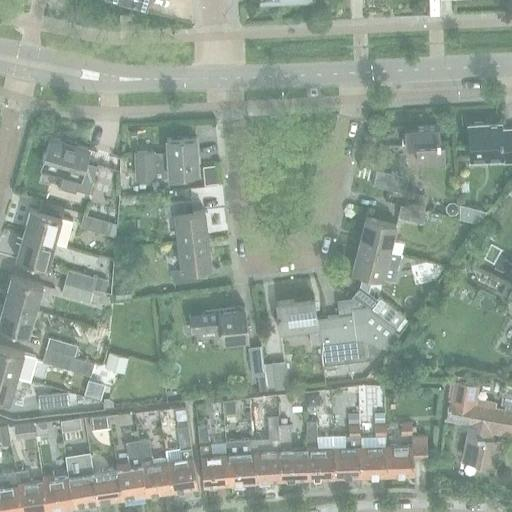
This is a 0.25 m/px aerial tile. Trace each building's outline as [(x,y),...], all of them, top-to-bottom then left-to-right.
[(511,126),(501,127),(500,120),(468,121),(470,156),(487,155),(487,160),(511,158),(511,126)] [(439,138),(438,123),(403,125),(404,143),(416,143),(416,160),(443,158),(442,138),(439,138)] [(88,190),(95,164),(84,160),(88,147),(49,136),(41,164),(63,170),(59,185),(75,189),(75,186),(88,190)] [(137,179),(169,177),(168,172),(197,171),(195,136),(166,138),(167,150),(136,152),(137,179)] [(402,191),(406,175),(375,167),(371,183),(402,191)] [(178,240),(208,237),(204,208),(192,210),(191,198),(164,201),(165,213),(175,212),(178,240)] [(460,200),(461,215),(478,219),(489,207),(460,200)] [(422,221),(425,209),(400,202),(397,214),(422,221)] [(66,244),(73,218),(29,206),(22,232),(54,241),(66,244)] [(108,233),(112,220),(84,213),(80,225),(108,233)] [(358,241),(389,249),(395,221),(365,214),(358,241)] [(48,266),(54,241),(22,232),(15,256),(48,266)] [(208,237),(178,240),(182,267),(172,268),(173,281),(201,277),(199,265),(211,264),(208,237)] [(382,276),(389,249),(358,241),(351,269),(382,276)] [(65,280),(92,288),(95,275),(68,268),(65,280)] [(3,299),(35,308),(43,283),(10,274),(3,299)] [(89,300),(92,288),(65,280),(62,292),(89,300)] [(117,296),(133,295),(132,284),(116,286),(117,296)] [(361,304),(360,300),(350,294),(352,302),(337,304),(338,313),(316,316),(319,342),(322,363),(372,356),(395,326),(370,307),(366,304),(361,304)] [(370,307),(395,326),(404,313),(379,294),(370,307)] [(311,343),(319,342),(316,316),(314,295),(275,300),(279,329),(309,325),(311,343)] [(0,324),(29,333),(35,308),(3,299),(0,310),(0,324)] [(249,338),(245,304),(188,312),(190,331),(221,327),(223,341),(249,338)] [(46,348),(73,355),(77,343),(49,335),(46,348)] [(0,370),(17,376),(31,380),(37,358),(35,354),(24,351),(24,350),(0,343),(0,370)] [(252,375),(266,373),(262,344),(248,345),(252,375)] [(94,360),(73,355),(46,348),(42,360),(70,367),(90,373),(94,360)] [(277,385),(291,384),(288,357),(266,360),(269,383),(277,382),(277,385)] [(0,398),(10,401),(17,376),(0,370),(0,398)] [(495,402),(474,398),(477,384),(455,379),(452,400),(449,399),(446,417),(470,421),(463,458),(494,465),(499,442),(489,440),(492,426),(511,429),(511,397),(501,395),(501,398),(500,402),(505,403),(503,409),(494,408),(495,402)] [(320,388),(307,389),(308,402),(321,402),(320,388)] [(39,406),(68,403),(67,391),(38,393),(39,406)] [(224,399),(226,412),(238,411),(236,398),(224,399)] [(111,425),(109,413),(89,416),(91,428),(111,425)] [(81,414),(62,417),(63,428),(83,425),(81,414)] [(36,420),(37,431),(49,429),(48,418),(36,420)] [(307,477),(334,476),(333,446),(316,447),(314,418),(304,418),(306,447),(307,477)] [(400,432),(412,431),(411,419),(399,420),(400,432)] [(36,420),(15,422),(16,436),(37,433),(37,431),(36,420)] [(374,433),(386,432),(385,420),(373,421),(374,433)] [(4,442),(12,441),(9,421),(1,422),(4,442)] [(291,448),(290,422),(279,423),(279,437),(280,479),(307,477),(306,447),(291,448)] [(210,423),(198,424),(203,485),(230,483),(226,454),(212,454),(210,423)] [(269,438),(279,437),(279,423),(268,424),(268,437),(269,438)] [(349,435),(359,435),(359,423),(348,423),(349,435)] [(188,425),(176,427),(180,456),(167,458),(167,459),(172,490),(198,486),(188,425)] [(387,474),(414,474),(413,457),(427,457),(427,434),(412,434),(412,443),(386,444),(387,474)] [(334,476),(361,475),(360,445),(359,435),(349,435),(344,435),(345,445),(333,446),(334,476)] [(138,438),(147,494),(172,490),(167,459),(152,462),(148,437),(138,438)] [(253,450),(253,452),(255,480),(280,479),(279,437),(269,438),(267,449),(253,450)] [(122,498),(147,494),(138,438),(127,440),(130,464),(117,466),(122,498)] [(361,475),(387,474),(386,444),(360,445),(361,475)] [(237,453),(237,447),(226,448),(226,454),(230,483),(255,480),(253,452),(237,453)] [(81,465),(91,463),(92,463),(90,451),(79,452),(81,465)] [(117,466),(92,470),(93,471),(97,501),(122,498),(117,466)] [(93,471),(68,475),(73,505),(97,501),(93,471)] [(73,505),(68,475),(56,477),(55,472),(43,474),(43,479),(48,509),(73,505)] [(28,511),(48,509),(43,479),(30,481),(29,476),(18,478),(18,483),(22,511),(28,511)] [(0,511),(22,511),(18,483),(5,485),(5,480),(0,480),(0,511)]
